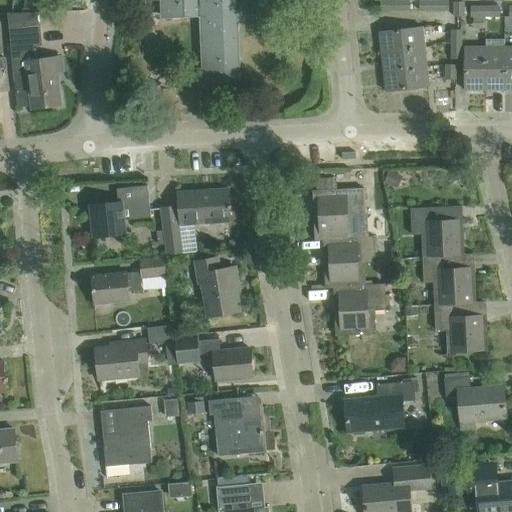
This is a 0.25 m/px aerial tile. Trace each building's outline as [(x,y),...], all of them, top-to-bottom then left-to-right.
[(24,0),(24,11),(33,12),(34,0),(24,0)] [(163,0),(165,16),(202,15),(205,78),(240,76),(237,14),(286,12),(285,0),(163,0)] [(395,11),(394,0),(380,0),(380,11),(395,11)] [(394,0),(395,11),(410,11),(409,0),(394,0)] [(434,11),(434,0),(419,0),(420,11),(434,11)] [(434,0),(434,11),(449,11),(448,0),(434,0)] [(454,17),(465,16),(464,2),(454,2),(454,17)] [(485,17),(486,6),(471,6),(471,17),(485,17)] [(486,6),(485,17),(500,17),(500,6),(486,6)] [(382,53),(426,48),(424,28),(380,33),(382,53)] [(451,44),(462,44),(462,30),(451,30),(451,44)] [(11,36),(14,77),(28,75),(33,109),(62,105),(57,72),(64,72),(62,55),(54,56),(55,58),(36,61),(32,33),(11,36)] [(462,44),(451,44),(451,59),(462,59),(462,44)] [(486,91),(486,47),(466,47),(466,91),(486,91)] [(486,47),(486,91),(505,91),(505,47),(486,47)] [(384,72),(428,67),(426,48),(382,53),(384,72)] [(445,79),(456,80),(456,64),(445,64),(445,79)] [(428,67),(384,72),(386,92),(431,87),(428,67)] [(6,68),(0,69),(0,92),(9,91),(6,68)] [(184,76),(171,82),(178,99),(192,93),(184,76)] [(316,178),(317,190),(314,190),(316,240),(324,239),(353,238),(352,214),(366,214),(365,187),(336,189),(336,177),(316,178)] [(128,234),(126,220),(151,217),(148,185),(117,189),(119,204),(92,206),(95,237),(128,234)] [(181,225),(182,225),(232,221),(230,190),(180,194),(181,207),(163,209),(168,256),(185,254),(181,225)] [(423,257),(464,255),(462,206),(410,209),(412,235),(421,235),(423,257)] [(333,287),(360,286),(359,263),(377,262),(375,237),(353,238),(324,239),(327,287),(333,287)] [(435,306),(476,303),(473,254),(464,255),(423,257),(424,284),(434,284),(435,306)] [(143,271),(144,278),(166,276),(164,256),(140,259),(141,271),(143,271)] [(210,317),(240,312),(236,289),(240,288),(237,268),(221,270),(219,258),(198,261),(201,284),(205,284),(210,317)] [(145,289),(144,278),(143,271),(141,271),(128,273),(128,271),(92,275),(95,303),(131,299),(130,290),(145,289)] [(385,284),(360,286),(333,287),(336,336),(377,334),(376,311),(387,310),(385,284)] [(486,303),(476,303),(435,306),(436,331),(447,331),(449,353),(488,351),(486,303)] [(417,306),(409,306),(409,316),(417,315),(417,306)] [(178,364),(175,340),(174,340),(172,325),(148,328),(149,344),(166,342),(168,366),(178,364)] [(187,363),(197,361),(216,360),(218,379),(254,376),(252,347),(220,350),(219,338),(199,340),(198,334),(175,336),(175,340),(178,364),(187,363)] [(139,363),(148,362),(149,362),(147,340),(124,342),(124,347),(97,349),(99,379),(140,375),(139,363)] [(139,363),(140,375),(149,374),(148,362),(139,363)] [(446,398),(459,397),(461,422),(507,419),(504,386),(471,389),(470,377),(445,379),(446,398)] [(391,402),(403,401),(416,400),(414,381),(377,385),(378,397),(345,400),(348,432),(393,428),(391,402)] [(179,397),(166,398),(167,414),(180,413),(179,397)] [(211,414),(216,414),(220,455),(265,451),(262,419),(240,421),(238,397),(209,400),(211,414)] [(125,433),(103,435),(107,467),(153,462),(149,421),(154,420),(152,406),(122,409),(125,433)] [(0,462),(19,460),(15,428),(0,430),(0,462)] [(495,462),(464,465),(467,498),(476,497),(477,511),(511,511),(511,482),(497,484),(495,462)] [(396,474),(397,483),(363,487),(365,511),(411,511),(410,493),(434,491),(432,470),(396,474)] [(216,487),(218,511),(270,511),(270,506),(248,508),(246,484),(216,487)] [(128,511),(163,511),(162,491),(127,495),(128,511)]
